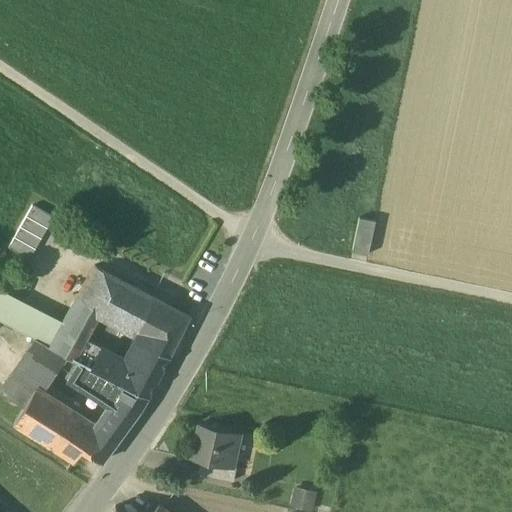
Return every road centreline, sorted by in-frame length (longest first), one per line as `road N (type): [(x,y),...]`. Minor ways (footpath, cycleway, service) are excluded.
road 1 (secondary): [(337,0),(229,294),(86,511)]
road 2 (track): [(511,302),(278,252),(0,67)]
